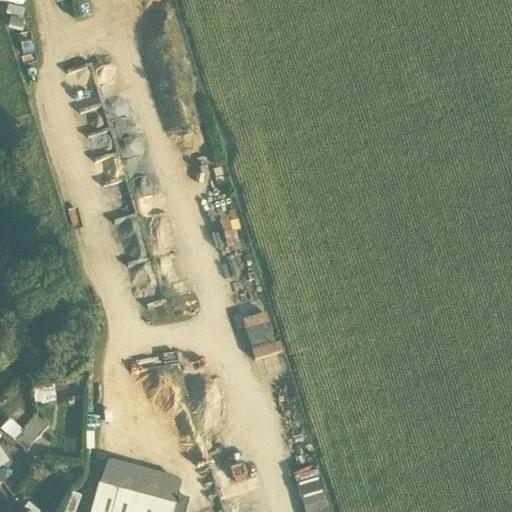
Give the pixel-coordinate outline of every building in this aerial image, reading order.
[(253,361),(275,355),(268,327),(246,333),(253,361)] [(0,432),(14,444),(23,433),(0,413),(0,432)] [(14,445),(26,455),(36,444),(48,430),(34,419),(23,433),(14,444),(14,445)] [(174,508),(175,508),(182,482),(107,463),(99,488),(162,505),(166,488),(178,491),(174,508)] [(92,511),(173,511),(175,508),(174,508),(162,505),(99,488),(92,511)] [(162,505),(174,508),(178,491),(166,488),(162,505)] [(173,511),(186,511),(189,502),(177,499),(173,511)]
